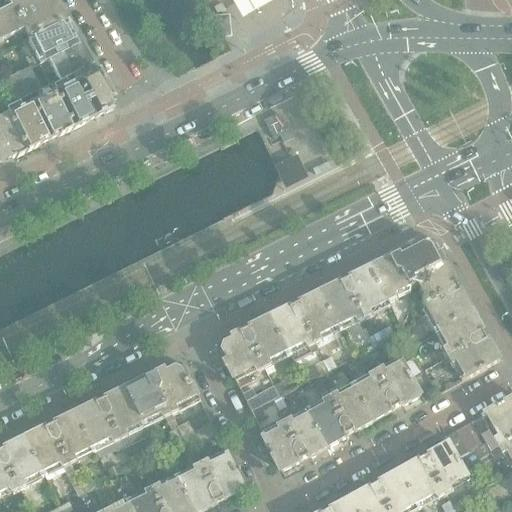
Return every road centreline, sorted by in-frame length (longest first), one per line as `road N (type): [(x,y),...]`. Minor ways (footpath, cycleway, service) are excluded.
road 1 (secondary): [(174,315),(442,183)]
road 2 (residential): [(511,380),(274,508)]
road 3 (secondary): [(359,41),(157,134)]
road 4 (residential): [(274,508),(174,315)]
road 5 (secondary): [(0,403),(174,315)]
road 6 (secondary): [(157,134),(0,212)]
road 7 (secondary): [(359,41),(442,183)]
road 8 (residential): [(78,0),(157,134)]
road 9 (secondary): [(442,183),(511,306)]
road 10 (secondary): [(498,158),(500,89),(488,63),(463,40)]
